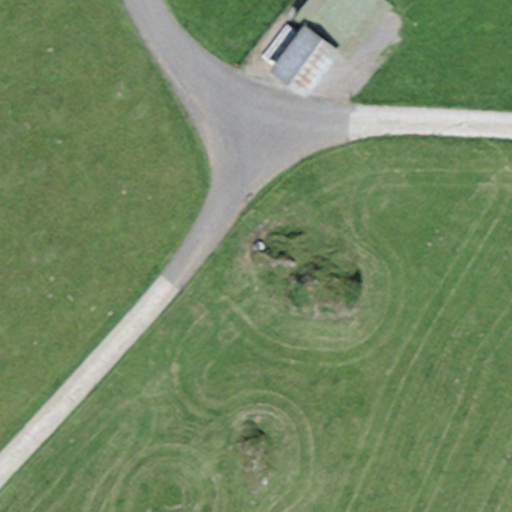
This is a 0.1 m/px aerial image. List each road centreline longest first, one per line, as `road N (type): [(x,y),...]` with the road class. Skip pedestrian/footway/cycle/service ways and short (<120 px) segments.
road 1 (track): [(266,133),(206,236),(126,343),(0,476)]
road 2 (unclassified): [(142,0),(205,91),(266,133),(356,122),(511,125)]
